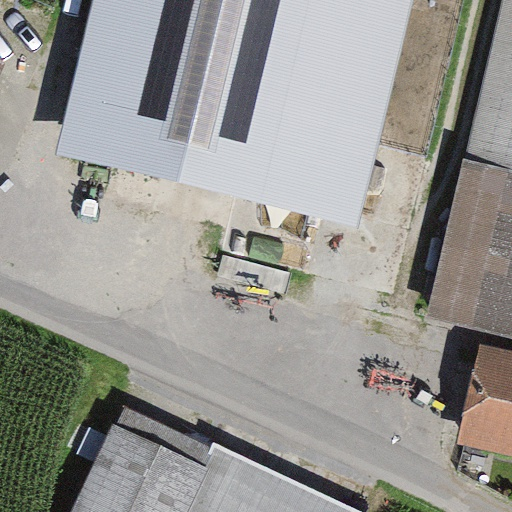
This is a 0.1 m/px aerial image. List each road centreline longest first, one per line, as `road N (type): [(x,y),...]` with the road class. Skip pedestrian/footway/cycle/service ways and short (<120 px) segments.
road 1 (unclassified): [(484,511),(359,447),(0,288)]
road 2 (track): [(489,0),(427,265),(359,447)]
